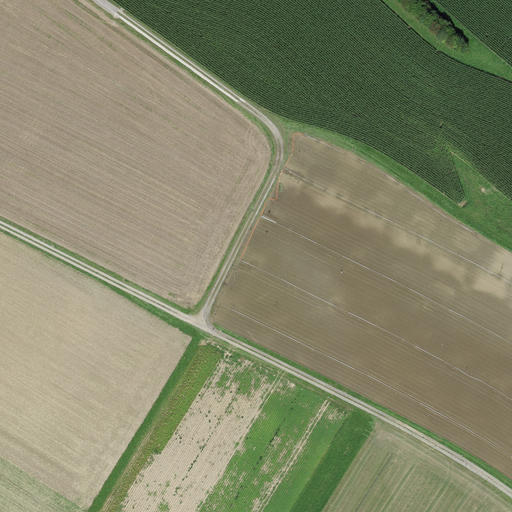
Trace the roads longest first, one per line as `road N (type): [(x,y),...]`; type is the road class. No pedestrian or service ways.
road 1 (track): [(101,0),(269,125),(278,141),(275,175),(199,324),(388,418),(511,495)]
road 2 (track): [(511,246),(350,142),(278,141)]
road 3 (track): [(199,324),(0,228)]
